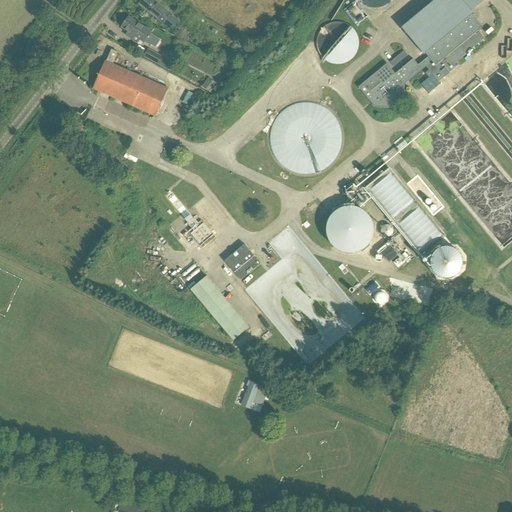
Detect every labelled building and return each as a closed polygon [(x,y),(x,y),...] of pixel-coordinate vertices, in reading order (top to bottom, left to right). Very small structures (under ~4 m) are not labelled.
[(143,0),(140,4),(174,32),(181,24),(171,16),(173,15),(161,5),(164,2),(160,0),(143,0)] [(386,64),(358,87),(371,102),(372,104),(374,107),(393,108),(403,100),(403,99),(404,86),(403,85),(405,83),(426,66),(439,81),(459,64),(456,61),(484,38),(478,30),(482,26),(473,15),(474,14),(473,13),(462,0),(434,0),(402,27),(425,55),(426,54),(429,57),(419,65),(413,59),(395,74),(387,65),(386,64)] [(361,0),(365,3),(369,6),(373,8),(377,9),(382,9),(387,8),(390,7),(393,5),(397,2),(398,0),(361,0)] [(484,0),(462,0),(471,10),(472,11),(484,0)] [(346,9),(358,24),(365,18),(353,3),(346,9)] [(130,16),(122,27),(128,32),(126,36),(133,41),(136,37),(144,43),(145,42),(151,46),(156,38),(151,34),(152,32),(154,29),(147,24),(144,27),(130,16)] [(364,42),(364,38),(363,34),(361,29),(358,26),(354,23),(350,21),(346,19),(342,19),(338,19),(333,20),(329,22),(326,25),(322,29),(320,33),(319,38),(318,41),(318,46),(320,50),(322,54),(325,58),(328,61),(332,63),(336,65),(340,65),(344,65),(349,64),(353,62),(357,59),(360,55),(362,52),(364,47),(364,42)] [(144,58),(158,66),(161,59),(163,57),(148,49),(144,58)] [(93,88),(156,116),(168,89),(113,64),(118,53),(112,50),(107,62),(105,61),(93,88)] [(161,59),(158,66),(166,70),(170,63),(161,59)] [(467,88),(480,81),(478,76),(465,84),(467,88)] [(210,79),(203,88),(209,92),(216,84),(210,79)] [(391,170),(367,189),(424,258),(448,238),(391,170)] [(347,191),(355,201),(363,203),(366,202),(363,193),(356,184),(347,191)] [(374,234),(374,229),(374,225),(372,221),(370,217),(367,213),(364,210),(360,208),(356,206),(351,206),(347,206),(342,207),(338,209),(334,212),(331,215),(329,219),(327,223),(326,227),(326,232),(327,236),(329,241),(331,244),(334,248),(338,250),(342,252),(347,253),(351,253),(356,253),(360,251),(364,249),(368,246),(370,242),(372,238),(374,234)] [(188,225),(192,230),(189,232),(203,249),(216,238),(202,221),(199,224),(195,220),(188,225)] [(386,234),(390,225),(382,221),(378,230),(386,234)] [(279,257),(298,245),(299,245),(300,244),(287,224),(267,238),(279,257)] [(375,257),(375,258),(375,259),(375,260),(376,260),(376,261),(377,261),(378,261),(378,262),(379,262),(380,261),(381,261),(381,260),(382,260),(382,259),(383,258),(383,259),(385,258),(389,262),(403,250),(393,238),(377,252),(379,254),(378,254),(377,254),(377,255),(376,255),(376,256),(375,256),(375,257)] [(225,260),(234,272),(241,279),(261,263),(245,244),(225,260)] [(192,290),(233,340),(248,329),(206,279),(192,290)] [(243,290),(238,294),(243,301),(248,296),(243,290)] [(241,405),(251,409),(253,402),(261,406),(268,388),(260,385),(248,380),(246,385),(248,386),(241,405)]
